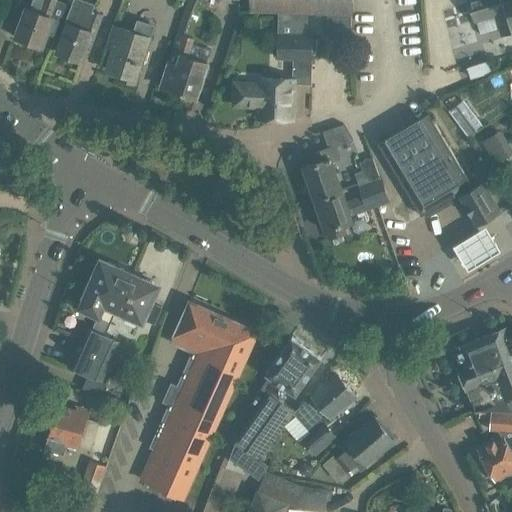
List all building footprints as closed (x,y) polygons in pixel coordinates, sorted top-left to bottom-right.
[(56,0),(44,0),(39,13),(27,9),(16,38),(43,48),(60,1),(56,0)] [(58,54),(82,63),(88,46),(93,48),(106,11),(77,0),(75,0),(66,25),(68,26),(58,54)] [(162,84),(172,87),(170,91),(196,99),(210,53),(190,48),(193,40),(184,37),(197,0),(188,0),(181,21),(177,35),(169,60),(162,84)] [(351,15),(351,0),(251,0),(251,12),(279,13),(308,14),(327,14),(351,15)] [(419,0),(424,19),(457,11),(454,0),(419,0)] [(511,3),(511,0),(470,0),(469,1),(475,21),(496,15),(502,35),(511,31),(511,3)] [(307,36),(308,14),(279,13),(278,60),(294,60),(293,81),(282,81),(283,73),(271,72),(270,80),(260,80),(260,84),(235,83),(234,106),(259,107),(259,119),(293,120),(294,84),(312,85),(312,55),(316,55),(316,41),(312,40),(313,36),(307,36)] [(351,37),(351,15),(327,14),(327,36),(351,37)] [(137,80),(150,39),(114,27),(107,47),(114,49),(107,71),(137,80)] [(446,37),(450,57),(471,52),(466,32),(446,37)] [(470,89),(486,84),(482,74),(466,79),(470,89)] [(449,111),(468,136),(483,126),(464,100),(449,111)] [(429,115),(379,145),(421,217),(454,197),(453,196),(458,193),(477,226),(500,212),(484,184),(471,192),(468,187),(471,185),(429,115)] [(484,150),(496,139),(488,130),(476,140),(484,150)] [(495,143),(478,154),(493,176),(510,164),(495,143)] [(314,200),(342,190),(333,162),(342,160),(336,144),(308,153),(312,165),(303,168),(314,200)] [(356,175),(359,185),(367,182),(364,172),(356,175)] [(342,190),(314,200),(328,241),(346,235),(343,226),(353,222),(351,216),(391,202),(382,177),(367,182),(359,185),(358,185),(362,196),(346,201),(342,190)] [(497,241),(485,223),(453,242),(464,259),(469,267),(501,248),(497,241)] [(117,309),(132,276),(102,263),(83,307),(99,314),(104,303),(117,309)] [(132,276),(117,309),(143,321),(144,319),(156,324),(163,308),(151,303),(157,288),(132,276)] [(161,437),(143,479),(185,497),(257,331),(190,302),(172,341),(194,351),(157,435),(161,437)] [(88,375),(106,335),(85,325),(68,366),(88,375)] [(511,346),(506,329),(454,348),(461,366),(458,367),(475,412),(511,398),(511,346)] [(106,335),(88,375),(103,382),(121,341),(106,335)] [(233,441),(230,459),(262,482),(267,471),(268,471),(271,465),(261,460),(294,414),(293,413),(296,410),(279,398),(286,388),(296,394),(321,358),(293,338),(267,373),(270,376),(250,404),(256,408),(233,441)] [(420,373),(432,408),(449,402),(438,367),(420,373)] [(293,413),(294,414),(310,433),(302,439),(316,455),(338,437),(328,425),(335,419),(333,416),(355,396),(337,376),(314,397),(313,396),(296,410),(293,413)] [(67,444),(79,448),(79,446),(91,450),(100,422),(88,419),(89,417),(76,413),(77,412),(59,406),(46,449),(63,454),(67,444)] [(511,412),(494,411),(492,429),(499,429),(502,436),(477,449),(494,481),(511,471),(511,454),(507,445),(511,442),(511,412)] [(346,443),(341,447),(345,451),(336,458),(334,455),(323,464),(337,481),(356,465),(361,471),(367,466),(368,467),(380,457),(378,454),(393,442),(374,418),(346,441),(347,442),(346,443)] [(454,443),(475,436),(471,426),(450,432),(454,443)] [(80,489),(97,495),(107,466),(90,460),(80,489)] [(286,511),(290,504),(290,503),(298,484),(268,471),(267,471),(262,482),(261,483),(258,489),(247,511),(286,511)] [(298,484),(290,504),(296,507),(326,511),(329,489),(305,486),(305,487),(298,484)]
